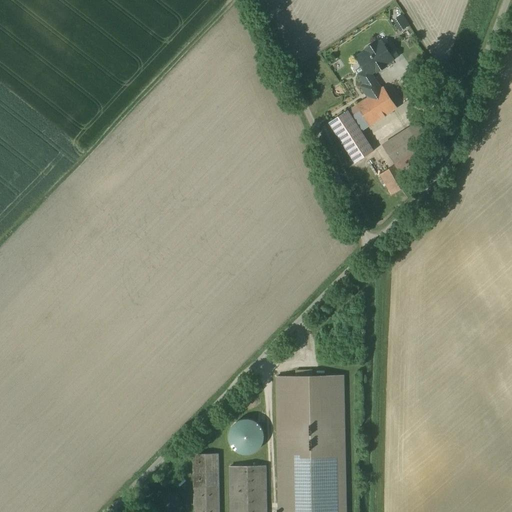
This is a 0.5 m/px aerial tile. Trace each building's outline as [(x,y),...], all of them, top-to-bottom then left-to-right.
[(386,40),(360,56),(372,77),(380,72),(399,61),(386,40)] [(380,72),(372,77),(362,83),(373,100),(353,112),(356,116),(363,112),(371,125),(401,107),(380,72)] [(356,116),(353,112),(331,125),(356,167),(378,153),(356,116)] [(435,144),(423,124),(386,148),(399,167),(403,174),(430,156),(426,150),(435,144)] [(399,167),(382,177),(393,196),(410,186),(403,174),(399,167)] [(345,511),(344,376),(276,377),(277,511),(345,511)] [(234,424),(232,426),(231,429),(230,431),(229,434),(229,437),(229,440),(230,443),(231,446),(233,448),(235,451),(237,452),(240,454),(243,454),(246,455),(249,454),(252,454),(255,453),(257,451),(259,449),(261,447),(263,444),(264,441),(264,438),(264,435),(263,432),(262,429),(261,427),(259,425),(257,423),(254,421),(251,420),(248,419),(245,419),(242,420),(239,421),(237,422),(234,424)] [(221,511),(220,457),(192,458),(193,511),(221,511)] [(271,511),(270,468),(232,469),(233,511),(271,511)] [(172,494),(169,493),(165,493),(162,494),(160,495),(157,497),(155,500),(154,503),(153,506),(154,509),(154,511),(179,511),(180,511),(181,509),(181,506),(180,503),(179,500),(177,497),(175,495),(172,494)]
